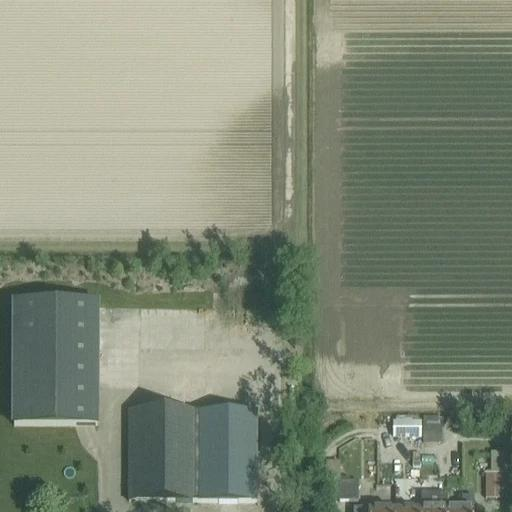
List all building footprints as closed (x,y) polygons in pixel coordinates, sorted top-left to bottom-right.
[(14,303),(14,426),(97,426),(97,303),(14,303)] [(128,415),(128,504),(191,504),(191,505),(255,505),(255,415),(192,415),(128,415)] [(422,445),(431,445),(441,445),(441,418),(423,418),(422,445)] [(419,426),(394,426),(394,442),(419,442),(419,426)] [(506,454),(490,454),(490,473),(485,473),(485,500),(506,500),(506,454)] [(358,484),(339,485),(339,463),(325,463),(325,503),(358,503),(358,484)] [(446,511),(447,511),(447,497),(421,497),(421,511),(420,511),(446,511)] [(473,511),(473,500),(461,500),(461,511),(447,511),(446,511),(473,511)]
